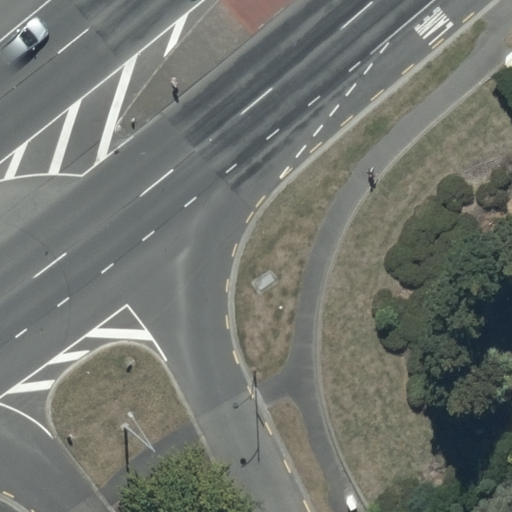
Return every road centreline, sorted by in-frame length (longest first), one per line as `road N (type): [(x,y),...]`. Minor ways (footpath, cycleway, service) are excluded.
road 1 (primary): [(380,0),(116,214)]
road 2 (residential): [(116,214),(273,511)]
road 3 (residential): [(15,89),(116,214)]
road 4 (primary): [(116,214),(0,298)]
road 5 (primary): [(15,89),(117,0)]
road 6 (residential): [(74,511),(0,417)]
